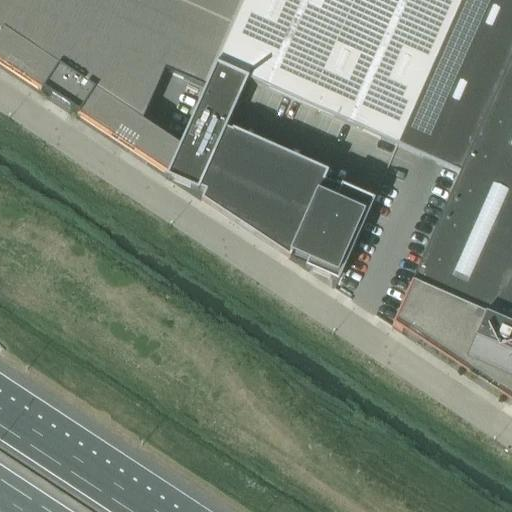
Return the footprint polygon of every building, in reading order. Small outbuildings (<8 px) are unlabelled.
[(0,0),(0,67),(39,93),(40,91),(81,118),(80,120),(166,177),(181,149),(143,125),(165,74),(205,91),(214,67),(244,0),(0,0)] [(397,148),(462,0),(244,0),(214,67),(251,84),(397,148)] [(511,54),(511,0),(462,0),(397,148),(459,175),(511,54)] [(511,54),(459,175),(391,328),(401,334),(406,332),(460,368),(465,372),(467,368),(505,385),(501,395),(511,402),(511,54)] [(251,84),(214,67),(205,91),(181,149),(166,177),(165,179),(197,194),(198,191),(204,194),(200,202),(288,261),(291,254),(308,261),(304,271),(336,285),(373,203),(340,188),(339,191),(323,183),(327,174),(231,132),(230,134),(224,131),(236,104),(243,102),(251,84)]
